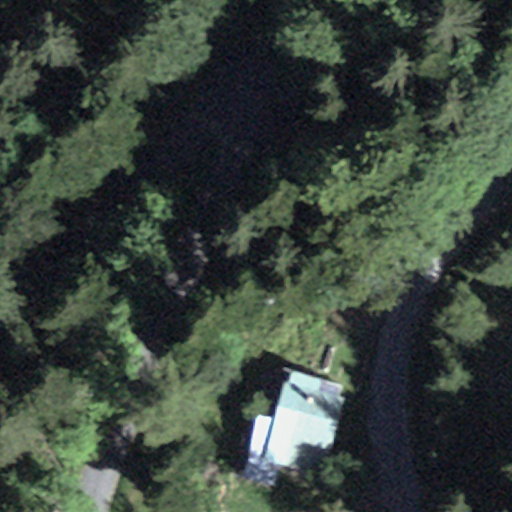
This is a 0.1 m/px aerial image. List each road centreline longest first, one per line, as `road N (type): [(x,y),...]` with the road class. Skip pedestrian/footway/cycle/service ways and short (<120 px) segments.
road 1 (unclassified): [(82,511),(148,310),(253,85)]
road 2 (track): [(400,511),(388,369),(398,312),(432,257),(511,178)]
road 3 (unclassified): [(0,335),(144,184),(253,85)]
